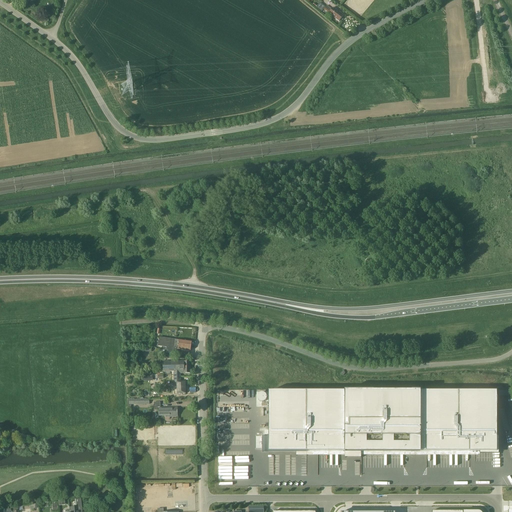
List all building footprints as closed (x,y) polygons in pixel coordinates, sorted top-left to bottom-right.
[(316,7),(322,11),(326,6),(320,2),(316,7)] [(329,14),(339,22),(344,16),(333,8),(332,10),(327,6),(324,10),(329,13),(329,14)] [(191,351),(192,342),(160,337),(158,346),(167,348),(165,348),(164,352),(178,355),(178,349),(191,351)] [(164,372),(174,372),(179,372),(179,374),(181,374),(191,373),(190,362),(164,362),(164,372)] [(179,372),(174,372),(174,383),(177,383),(177,394),(186,394),(186,383),(181,383),(181,374),(179,374),(179,372)] [(307,452),(345,452),(345,458),(346,458),(346,455),(360,455),(360,458),(361,458),(361,452),(404,452),(404,455),(415,455),(415,452),(469,452),(469,455),(475,455),(475,452),(497,452),(497,392),(345,392),(269,392),(269,452),(296,452),(296,456),(297,456),(297,454),(306,454),(306,456),(307,456),(307,452)] [(166,417),(178,417),(177,408),(161,408),(160,402),(154,402),(154,411),(159,411),(159,416),(166,416),(166,417)] [(233,463),(233,457),(219,457),(219,466),(224,466),(224,463),(233,463)] [(247,457),(234,457),(234,469),(245,468),(245,463),(247,463),(247,457)]
